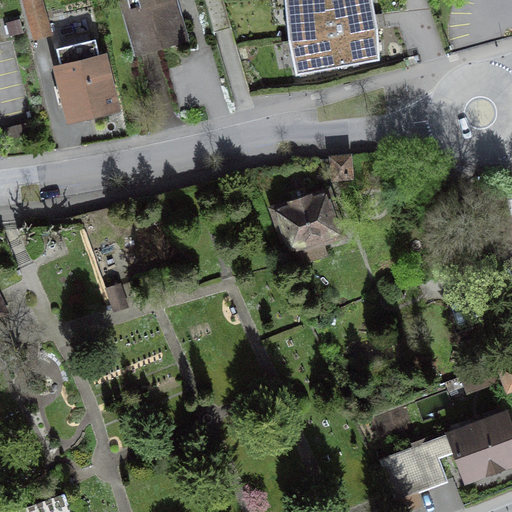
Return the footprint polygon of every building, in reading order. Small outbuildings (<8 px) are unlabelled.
[(40,0),(24,0),(33,30),(48,26),(40,0)] [(186,35),(172,0),(125,0),(135,50),(186,35)] [(289,0),(298,67),(380,51),(378,19),(374,0),(289,0)] [(52,59),(66,115),(115,103),(101,47),(52,59)] [(353,157),(329,158),(331,181),(354,180),(353,157)] [(295,242),(339,227),(328,197),(285,212),(295,242)] [(119,278),(106,281),(112,300),(125,296),(119,278)] [(511,342),(496,349),(498,355),(503,368),(508,380),(511,378),(511,342)] [(498,355),(462,368),(467,381),(503,368),(498,355)] [(453,424),(379,450),(400,494),(445,475),(436,450),(452,444),(463,474),(511,455),(511,422),(505,404),(453,424)] [(75,511),(65,484),(0,509),(0,511),(75,511)]
